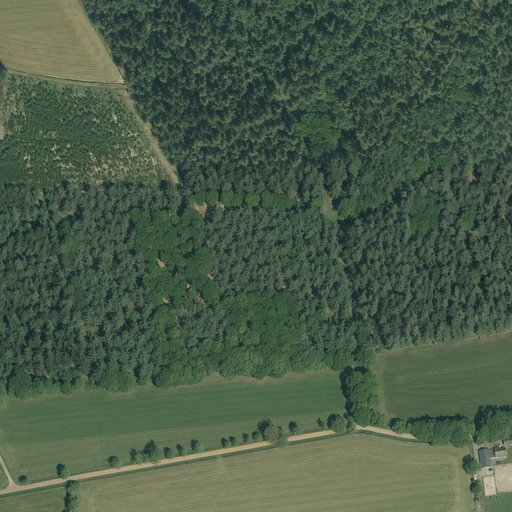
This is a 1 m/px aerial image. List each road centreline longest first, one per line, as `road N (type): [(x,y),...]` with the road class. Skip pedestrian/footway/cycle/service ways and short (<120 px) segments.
road 1 (track): [(511,143),(342,224),(322,215),(0,215)]
road 2 (track): [(460,437),(348,428),(0,492)]
road 3 (track): [(204,0),(316,118),(353,222)]
road 4 (track): [(346,223),(342,256),(373,429)]
road 5 (track): [(448,172),(491,330)]
